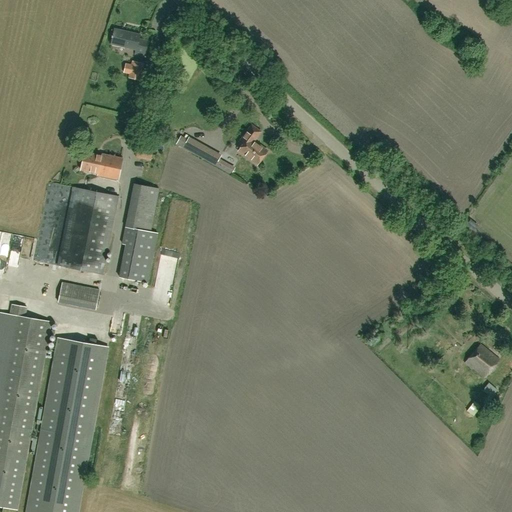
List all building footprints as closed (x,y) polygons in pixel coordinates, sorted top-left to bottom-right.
[(139,39),(140,35),(114,29),(111,44),(136,49),(134,55),(144,57),(148,41),(139,39)] [(143,65),(132,63),(131,66),(126,65),(124,74),(130,75),(129,79),(140,82),(143,65)] [(238,151),(256,164),(267,150),(254,141),(260,132),(251,125),(240,141),(244,144),(238,151)] [(231,175),(233,171),(235,167),(219,159),(220,157),(198,144),(193,153),(231,175)] [(154,149),(139,146),(136,158),(152,161),(154,149)] [(98,173),(97,175),(118,180),(123,158),(102,154),(102,156),(84,152),(80,169),(98,173)] [(158,188),(134,183),(125,227),(122,244),(125,245),(119,277),(148,283),(158,233),(150,231),(158,188)] [(103,274),(118,196),(73,187),(57,265),(103,274)] [(176,229),(178,212),(171,212),(169,228),(176,229)] [(162,257),(162,269),(173,269),(172,256),(162,257)] [(99,290),(62,283),(58,302),(95,310),(99,290)] [(51,322),(25,317),(27,307),(12,305),(10,314),(1,313),(0,317),(0,506),(17,510),(26,461),(51,322)] [(58,338),(26,511),(78,511),(109,347),(58,338)] [(486,377),(500,360),(480,344),(466,362),(473,368),(473,367),(486,377)] [(482,390),(467,411),(473,416),(489,396),(494,399),(499,391),(489,383),(482,390)]
